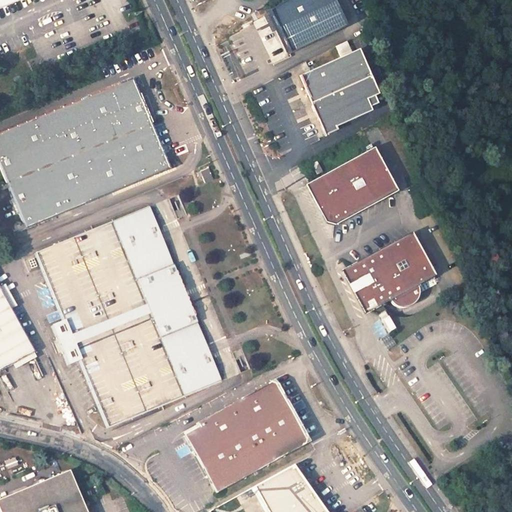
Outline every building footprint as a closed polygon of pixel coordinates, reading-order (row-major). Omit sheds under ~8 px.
[(345,27),(331,0),(286,0),(268,12),(289,55),(345,27)] [(356,51),(347,56),(359,83),(368,78),(356,51)] [(347,56),(300,76),(312,103),(347,88),(359,83),(347,56)] [(359,83),(347,88),(360,117),(381,108),(368,78),(359,83)] [(131,79),(0,133),(0,169),(5,183),(6,183),(150,124),(131,79)] [(347,88),(312,103),(326,135),(337,130),(336,127),(360,117),(347,88)] [(150,124),(6,183),(25,229),(168,170),(150,124)] [(331,223),(396,193),(376,149),(305,181),(323,221),(331,223)] [(204,183),(211,180),(207,169),(199,172),(200,172),(196,173),(198,178),(202,176),(204,183)] [(150,205),(33,252),(60,319),(56,321),(58,326),(57,326),(56,323),(50,325),(55,338),(59,337),(66,353),(62,355),(66,365),(67,364),(66,360),(72,357),(74,361),(78,359),(106,428),(222,380),(150,205)] [(417,304),(420,301),(421,299),(421,297),(421,293),(420,289),(438,278),(414,236),(345,276),(369,317),(397,301),(399,303),(402,306),(406,308),(408,308),(410,308),(414,307),(416,306),(417,304)] [(0,292),(0,370),(33,353),(0,292)] [(376,323),(369,327),(377,339),(394,328),(385,316),(376,323)] [(198,428),(229,485),(307,443),(287,407),(278,405),(281,396),(272,380),(195,423),(198,428)] [(287,407),(290,398),(281,396),(278,405),(287,407)] [(183,436),(215,493),(229,485),(198,428),(183,436)] [(324,511),(292,465),(251,488),(263,511),(324,511)] [(85,511),(67,470),(0,498),(0,511),(85,511)]
